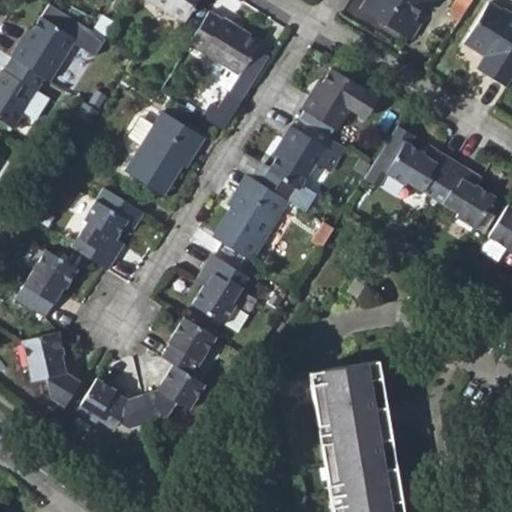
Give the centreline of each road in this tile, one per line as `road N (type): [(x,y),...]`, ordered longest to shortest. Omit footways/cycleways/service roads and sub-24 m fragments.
road 1 (residential): [(113,329),(314,19)]
road 2 (residential): [(511,143),(314,19)]
